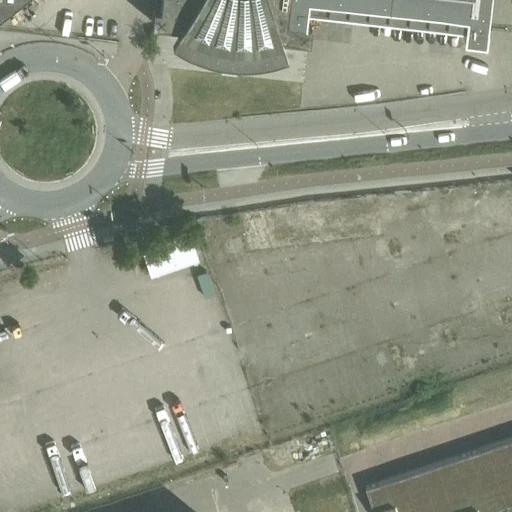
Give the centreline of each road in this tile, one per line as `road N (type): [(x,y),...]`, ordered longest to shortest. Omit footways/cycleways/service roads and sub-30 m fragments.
road 1 (unclassified): [(111,165),(196,166),(511,137)]
road 2 (unclassified): [(511,101),(195,140),(119,126)]
road 3 (unclassified): [(119,126),(111,98),(78,65),(32,59),(0,74)]
road 4 (unclassified): [(0,189),(38,205),(67,203),(111,165)]
